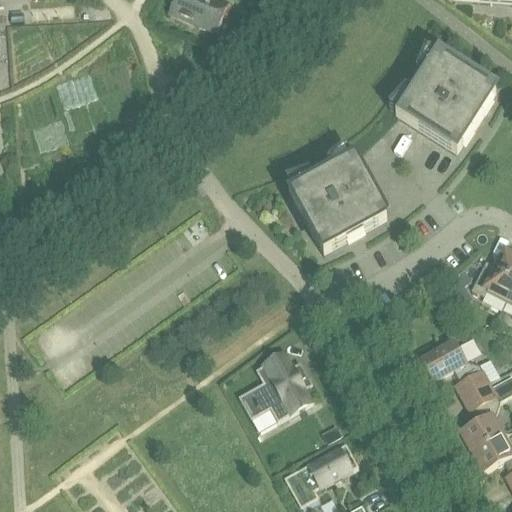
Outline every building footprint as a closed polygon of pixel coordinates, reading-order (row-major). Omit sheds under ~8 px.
[(209,0),(176,0),(169,18),(215,37),(227,7),(209,0)] [(511,0),(454,0),(454,4),(472,6),(511,8),(511,0)] [(457,159),(496,98),(436,60),(422,82),(420,81),(409,98),(411,99),(397,121),(457,159)] [(289,197),(297,210),(324,260),(387,225),(353,163),(330,175),(329,174),(311,183),(312,185),(289,197)] [(484,270),(471,294),(483,300),(485,296),(505,306),(511,293),(511,260),(505,257),(495,276),(484,270)] [(460,389),(466,401),(490,388),(479,370),(468,366),(465,368),(452,344),(440,351),(442,355),(422,365),(421,363),(415,367),(429,392),(435,389),(434,386),(453,376),(460,388),(460,389)] [(264,388),(239,402),(251,424),(271,414),(278,427),(313,407),(305,394),(313,390),(300,368),(293,372),(286,359),(256,375),(264,388)] [(511,381),(511,380),(492,392),(490,388),(466,401),(474,414),(481,426),(462,437),(461,435),(455,438),(467,460),(506,438),(496,420),(497,419),(500,407),(511,400),(511,381)] [(341,441),(336,432),(323,439),(328,448),(341,441)] [(510,480),(511,483),(511,448),(506,438),(467,460),(479,483),(486,479),(485,477),(504,467),(511,479),(510,480)] [(346,450),(284,484),(300,511),(302,511),(318,503),(314,496),(358,472),(346,450)]
